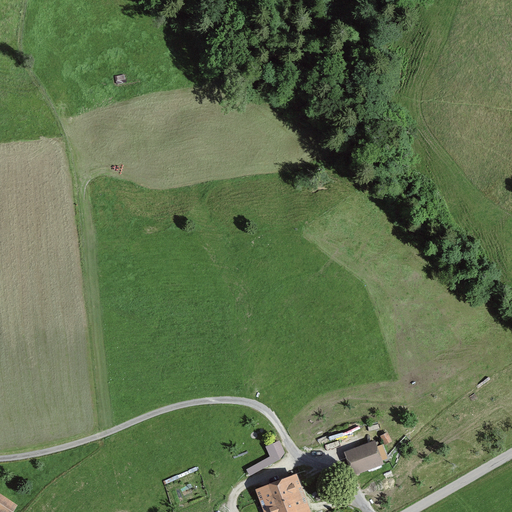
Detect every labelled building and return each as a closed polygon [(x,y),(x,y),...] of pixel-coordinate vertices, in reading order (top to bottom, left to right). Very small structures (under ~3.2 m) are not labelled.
[(387,433),(382,436),(385,443),(391,440),(387,433)] [(278,460),(284,454),(279,442),(266,448),(271,457),(248,469),(251,475),(278,460)] [(347,455),(354,472),(380,462),(374,445),(347,455)] [(393,478),(390,472),(383,476),(386,482),(393,478)] [(302,511),(296,495),(303,492),(296,476),(256,491),(262,507),(269,505),(271,511),(302,511)] [(0,510),(2,511),(11,511),(15,507),(0,496),(0,510)]
